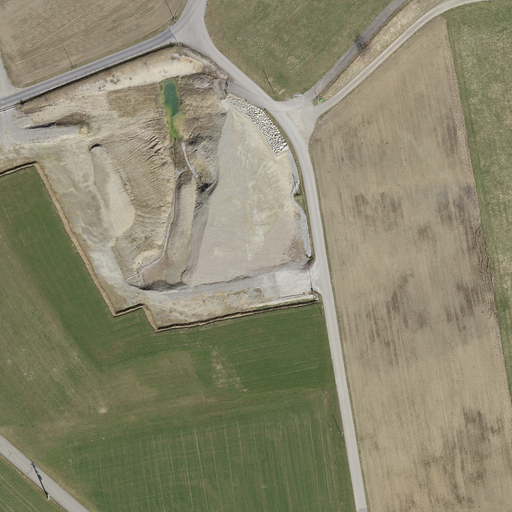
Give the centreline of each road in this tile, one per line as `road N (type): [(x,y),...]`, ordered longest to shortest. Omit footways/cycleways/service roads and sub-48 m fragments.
road 1 (unclassified): [(191,32),(298,139),(362,511)]
road 2 (track): [(298,139),(433,16),(488,0)]
road 3 (unclassified): [(0,103),(191,32)]
road 4 (track): [(282,119),(405,0)]
